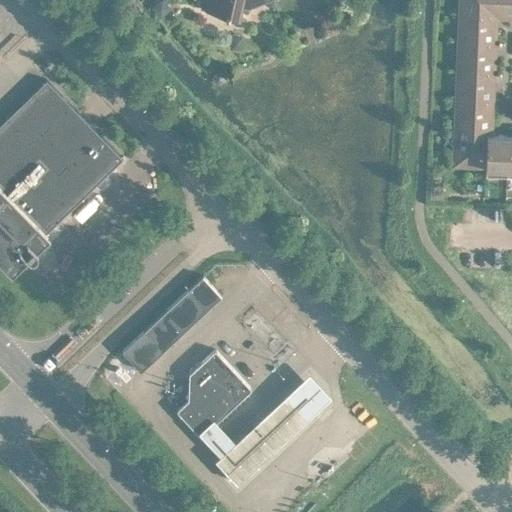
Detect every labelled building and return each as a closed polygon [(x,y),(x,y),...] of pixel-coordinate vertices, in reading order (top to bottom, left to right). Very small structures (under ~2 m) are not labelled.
[(259,0),(206,0),(205,9),(238,17),(242,4),(247,5),(259,0)] [(458,0),(458,11),(497,13),(496,17),(503,18),(503,0),(458,0)] [(511,0),(503,0),(503,18),(511,18),(511,0)] [(458,11),(456,40),(495,42),(496,17),(497,13),(458,11)] [(456,40),(455,69),(494,70),(495,42),(456,40)] [(455,69),(454,97),(493,99),(494,70),(455,69)] [(37,252),(36,250),(36,249),(49,237),(45,232),(123,157),(122,156),(121,157),(45,79),(0,122),(0,262),(11,274),(28,257),(29,258),(31,258),(32,258),(34,258),(35,257),(36,256),(36,255),(37,254),(37,253),(37,252)] [(454,97),(453,126),(492,128),(493,99),(454,97)] [(451,165),(485,167),(486,134),(491,134),(492,128),(453,126),(451,165)] [(484,175),(506,176),(508,135),(491,134),(486,134),(485,167),(484,175)] [(430,184),(430,199),(442,199),(442,184),(430,184)] [(143,330),(121,350),(139,370),(161,350),(221,295),(202,275),(143,330)] [(176,409),(199,435),(215,421),(250,388),(214,348),(188,372),(187,398),(176,409)] [(215,421),(199,435),(220,455),(215,459),(237,484),(332,396),(309,373),(236,442),(215,421)]
